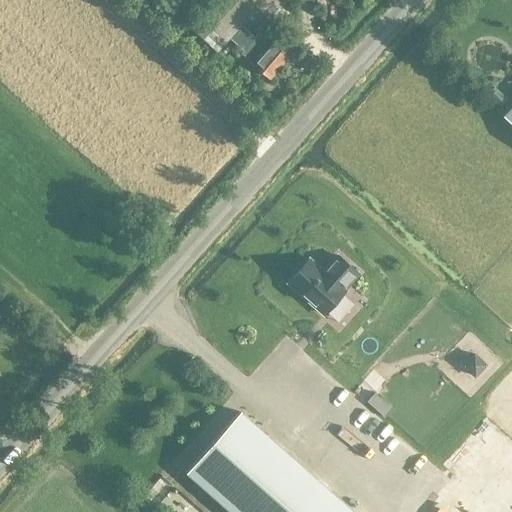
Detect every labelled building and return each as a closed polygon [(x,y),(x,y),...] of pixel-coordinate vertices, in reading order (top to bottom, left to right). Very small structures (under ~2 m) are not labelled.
[(269,79),(299,46),(283,31),(271,45),(258,33),(254,38),(241,26),(256,9),(245,0),(211,0),(188,26),(217,52),(229,39),(242,51),(240,53),(269,79)] [(485,96),(499,108),(507,99),(493,87),(485,96)] [(511,104),(502,115),(511,123),(511,104)] [(343,290),(357,273),(338,255),(323,272),(308,259),(288,282),(324,314),(344,291),(343,290)] [(353,511),(240,412),(186,473),(230,511),(353,511)]
